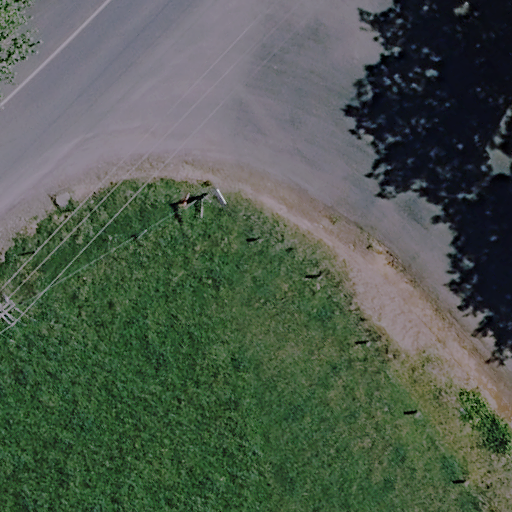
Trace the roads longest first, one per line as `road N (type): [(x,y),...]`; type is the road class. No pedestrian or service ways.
road 1 (residential): [(319,0),(511,270)]
road 2 (unclassified): [(108,0),(0,109)]
